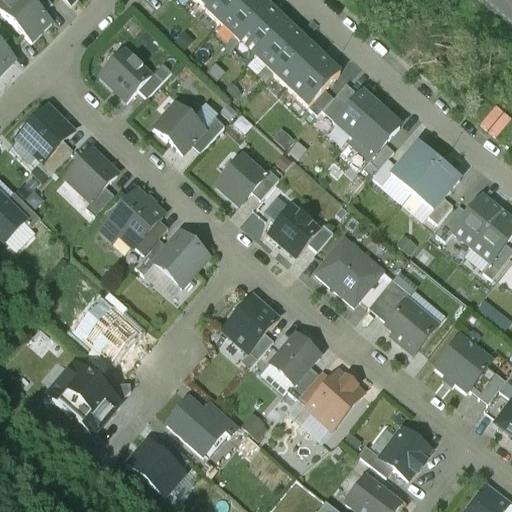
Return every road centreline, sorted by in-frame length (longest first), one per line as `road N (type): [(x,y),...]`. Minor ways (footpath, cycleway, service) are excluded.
road 1 (residential): [(255,261),(479,449)]
road 2 (residential): [(48,69),(255,261)]
road 3 (residential): [(305,0),(511,179)]
road 4 (residential): [(255,261),(156,378)]
